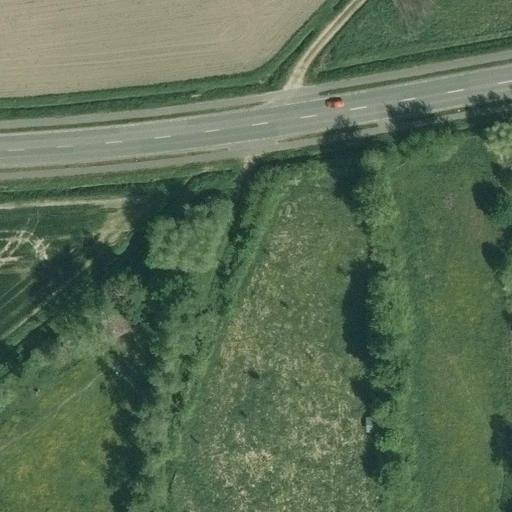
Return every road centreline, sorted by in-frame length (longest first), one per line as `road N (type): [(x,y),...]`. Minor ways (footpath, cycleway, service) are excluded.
road 1 (primary): [(511,85),(275,128),(0,155)]
road 2 (track): [(257,130),(165,425),(165,511)]
road 3 (track): [(0,375),(99,289),(174,204),(242,191)]
road 4 (track): [(275,128),(295,73),(354,0)]
